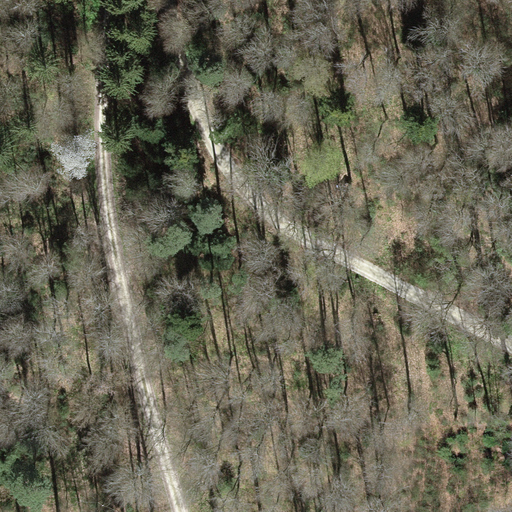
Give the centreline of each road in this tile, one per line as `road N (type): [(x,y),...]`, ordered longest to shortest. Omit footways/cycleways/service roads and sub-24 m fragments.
road 1 (track): [(178,511),(105,204),(110,0)]
road 2 (track): [(511,341),(404,295),(276,221),(232,174),(198,118),(166,0)]
